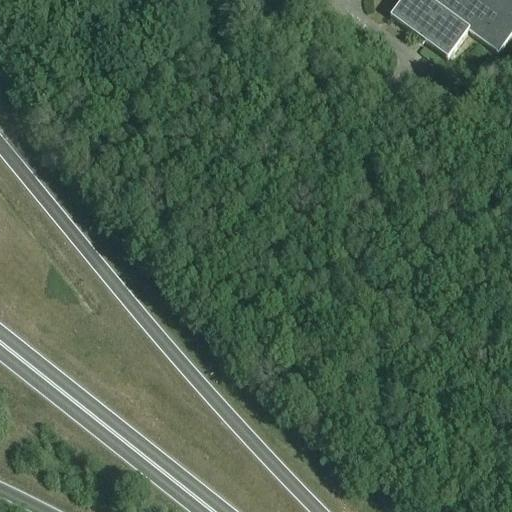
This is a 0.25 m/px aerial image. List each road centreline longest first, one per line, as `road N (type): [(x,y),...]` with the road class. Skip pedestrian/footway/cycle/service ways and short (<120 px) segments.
road 1 (trunk): [(316,511),(0,146)]
road 2 (trunk): [(212,511),(0,342)]
